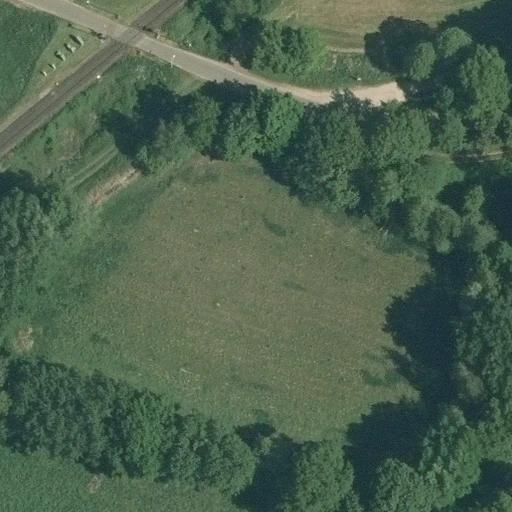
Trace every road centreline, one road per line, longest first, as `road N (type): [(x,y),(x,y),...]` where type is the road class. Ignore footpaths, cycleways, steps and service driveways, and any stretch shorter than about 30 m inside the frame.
road 1 (unclassified): [(511,114),(432,128),(376,125),(249,90),(37,0)]
road 2 (track): [(511,58),(403,93),(304,103)]
